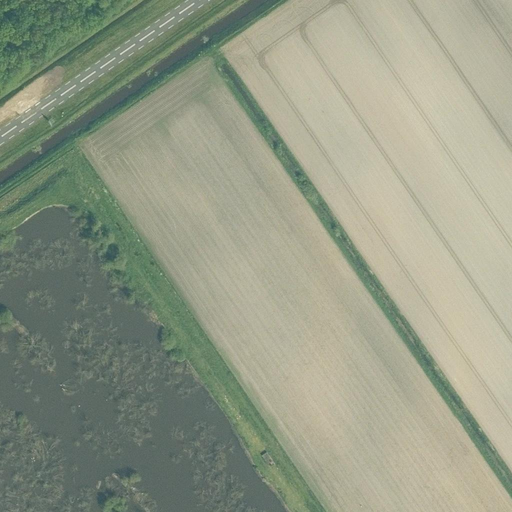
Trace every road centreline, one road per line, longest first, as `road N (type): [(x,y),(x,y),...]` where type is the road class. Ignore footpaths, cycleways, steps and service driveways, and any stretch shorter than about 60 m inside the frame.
road 1 (primary): [(0,137),(199,0)]
road 2 (track): [(122,0),(0,84)]
